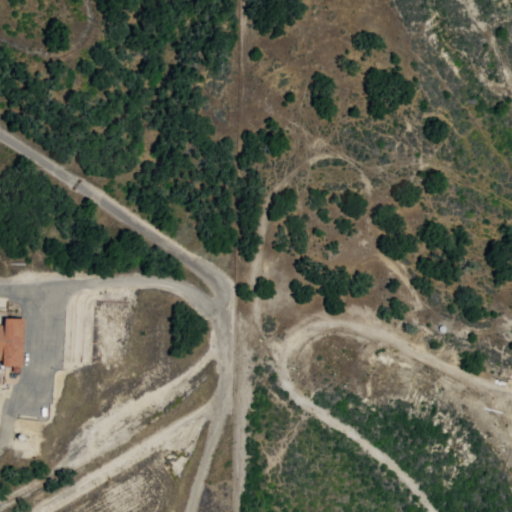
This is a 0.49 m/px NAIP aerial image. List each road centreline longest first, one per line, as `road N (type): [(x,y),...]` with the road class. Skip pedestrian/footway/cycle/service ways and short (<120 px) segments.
road 1 (residential): [(511,383),(362,320),(329,318),(257,346),(198,265),(0,134)]
road 2 (residential): [(190,511),(242,361),(257,346),(262,198),(270,186),(396,175),(511,209)]
road 3 (residential): [(257,346),(306,399),(396,467),(434,511)]
road 4 (residential): [(0,414),(24,379),(30,347),(26,308),(0,276)]
road 5 (residential): [(84,0),(80,34),(68,44),(33,47),(0,35)]
